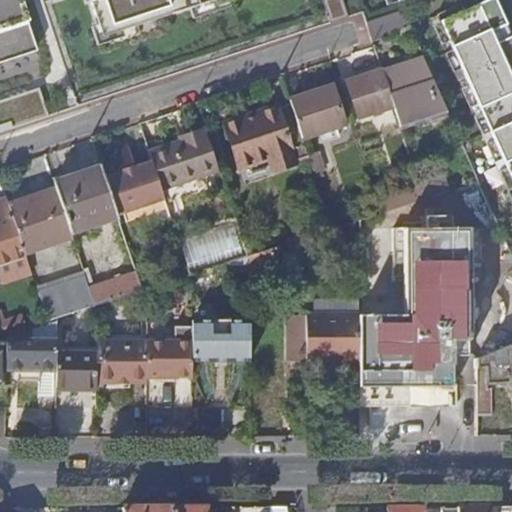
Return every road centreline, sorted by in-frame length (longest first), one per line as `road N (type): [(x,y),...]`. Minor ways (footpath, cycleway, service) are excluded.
road 1 (secondary): [(511,473),(33,472)]
road 2 (residential): [(0,149),(345,35)]
